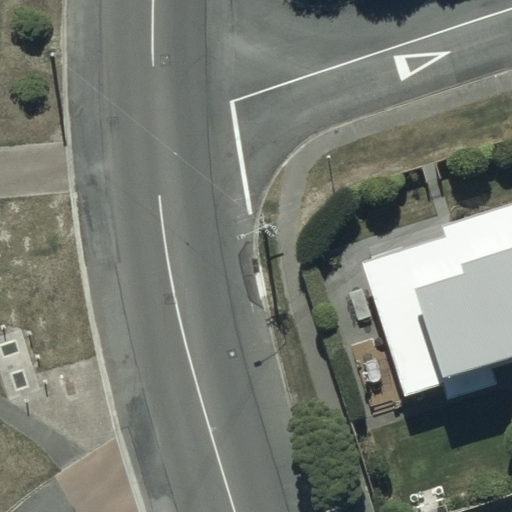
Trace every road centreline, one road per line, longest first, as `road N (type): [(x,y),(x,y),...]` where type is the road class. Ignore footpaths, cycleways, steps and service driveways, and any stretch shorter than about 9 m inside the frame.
road 1 (residential): [(511,10),(156,136)]
road 2 (tertiary): [(156,136),(179,316),(220,465)]
road 3 (residential): [(156,136),(0,180)]
road 4 (tertiary): [(155,0),(156,136)]
road 5 (residential): [(220,465),(93,511)]
